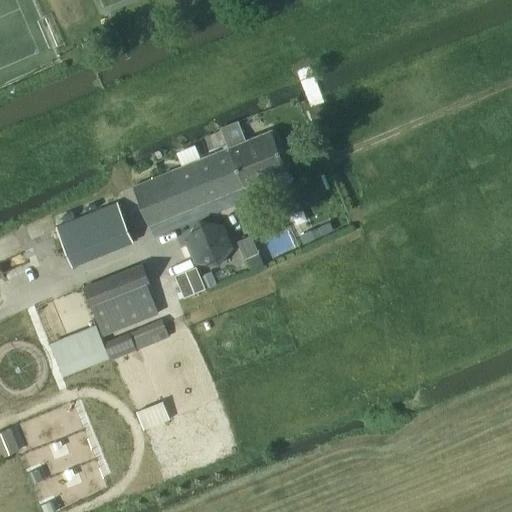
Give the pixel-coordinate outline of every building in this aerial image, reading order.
[(182,168),(132,188),(148,226),(267,177),(286,169),(271,131),(245,141),(237,122),(220,129),(221,131),(226,145),(222,146),(224,150),(200,160),(195,148),(177,156),(182,168)] [(133,242),(117,203),(56,227),(71,267),(133,242)] [(200,221),(185,240),(194,262),(218,266),(233,246),(223,224),(200,221)] [(330,224),(301,238),(303,244),(332,230),(330,224)] [(250,235),(239,241),(247,259),(258,253),(250,235)] [(159,314),(148,285),(151,284),(140,264),(83,287),(103,337),(159,314)] [(196,267),(174,276),(183,298),(205,289),(204,288),(216,283),(211,272),(200,277),(196,267)] [(163,326),(105,350),(109,358),(110,361),(112,360),(167,337),(163,326)] [(96,327),(51,344),(63,376),(108,358),(96,327)] [(163,402),(136,412),(143,429),(169,419),(163,402)]
